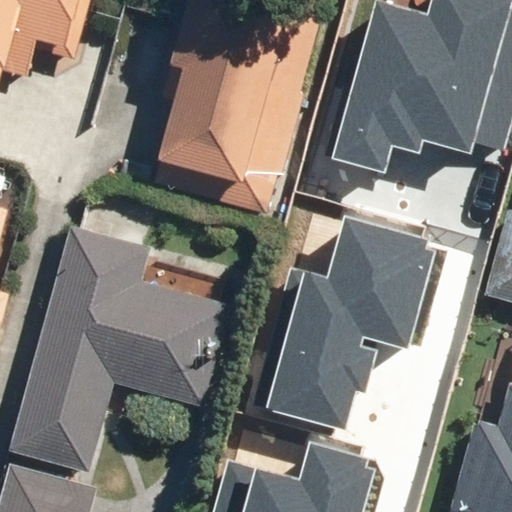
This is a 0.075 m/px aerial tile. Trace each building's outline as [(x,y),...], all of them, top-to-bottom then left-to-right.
[(0,0),(0,86),(4,71),(29,78),(38,47),(76,58),(92,0),(0,0)] [(158,186),(266,215),(322,7),(295,0),(188,0),(171,66),(185,70),(161,162),(164,162),(158,186)] [(511,38),(500,86),(511,88),(511,38)] [(398,90),(360,81),(341,158),(379,167),(398,90)] [(511,131),(511,112),(430,92),(400,211),(486,233),(511,131)] [(0,328),(9,294),(0,291),(0,242),(9,210),(0,207),(0,328)] [(13,450),(92,471),(115,384),(205,407),(232,307),(142,283),(151,248),(72,227),(13,450)] [(484,296),(511,303),(511,233),(502,231),(484,296)] [(407,476),(391,472),(397,445),(424,452),(436,400),(410,393),(422,343),(400,338),(409,299),(313,276),(303,315),(255,511),(371,511),(374,500),(400,506),(407,476)] [(511,511),(511,384),(500,427),(476,420),(450,511),(511,511)] [(0,507),(0,511),(92,511),(98,490),(10,468),(0,507)]
